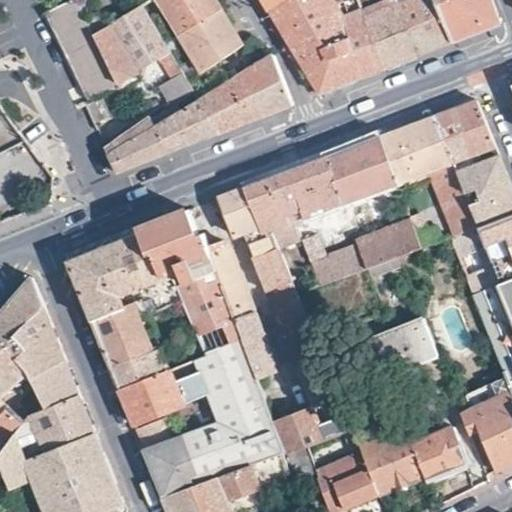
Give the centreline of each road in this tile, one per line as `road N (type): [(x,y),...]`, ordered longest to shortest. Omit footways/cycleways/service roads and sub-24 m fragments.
road 1 (tertiary): [(322,125),(43,237)]
road 2 (residential): [(43,237),(148,511)]
road 3 (tertiary): [(486,62),(322,125)]
road 4 (residential): [(250,0),(322,125)]
